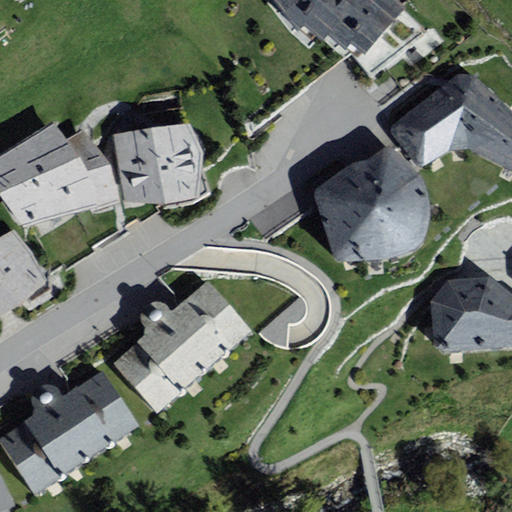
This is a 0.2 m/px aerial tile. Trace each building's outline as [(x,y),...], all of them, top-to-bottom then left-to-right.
[(273,0),(298,31),(305,26),(322,41),(327,35),(345,50),(350,44),(364,53),(405,7),(396,0),(273,0)] [(469,148),(511,169),(511,114),(471,77),(454,78),(391,127),(417,161),(430,162),(443,151),(469,148)] [(54,121),(0,153),(0,195),(19,226),(120,200),(111,165),(82,128),(65,138),(54,121)] [(190,123),(112,135),(125,204),(164,204),(199,197),(204,151),(190,123)] [(315,194),(336,260),(368,261),(396,257),(415,249),(422,240),(429,217),(424,182),(419,175),(388,146),(371,159),(350,165),(315,194)] [(14,230),(0,238),(0,316),(20,305),(47,282),(33,254),(14,230)] [(511,294),(489,277),(448,281),(431,301),(434,346),(445,353),(511,347),(511,294)] [(137,343),(138,344),(114,365),(155,411),(250,330),(209,283),(185,304),(184,302),(173,312),(168,304),(158,301),(147,305),(140,314),(139,326),(145,335),(137,343)] [(37,417),(3,439),(36,491),(138,425),(105,374),(67,398),(60,387),(50,383),(39,388),(32,397),(32,409),(37,417)] [(0,508),(13,502),(0,475),(0,508)]
